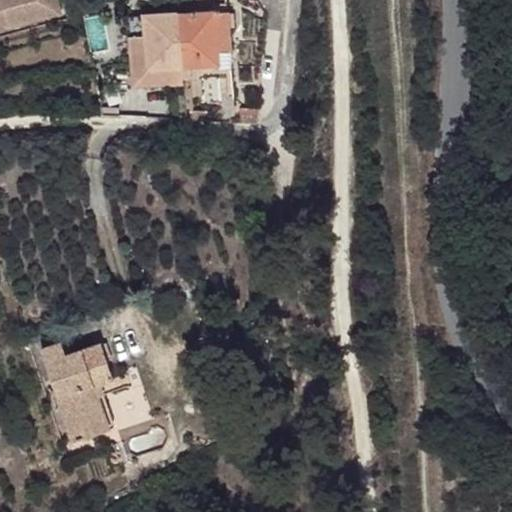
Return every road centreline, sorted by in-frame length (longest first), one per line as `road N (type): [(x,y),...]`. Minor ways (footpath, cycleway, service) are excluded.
road 1 (unclassified): [(342,0),(339,252),(369,511)]
road 2 (tertiary): [(472,0),(452,258),(461,303),(511,405)]
